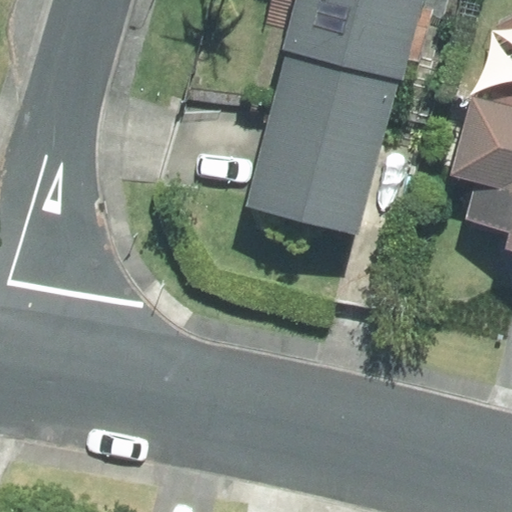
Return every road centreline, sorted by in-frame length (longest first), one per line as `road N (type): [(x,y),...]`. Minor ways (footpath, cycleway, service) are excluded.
road 1 (tertiary): [(0,352),(294,407),(511,471)]
road 2 (residential): [(87,0),(0,344)]
